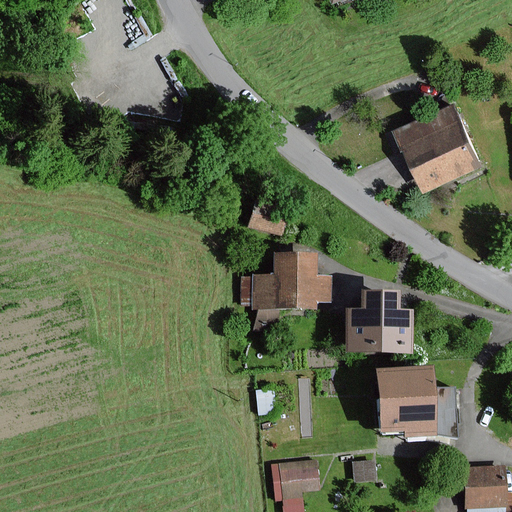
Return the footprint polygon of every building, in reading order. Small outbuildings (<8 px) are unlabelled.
[(423,191),(475,169),(448,108),(434,114),(397,130),(405,148),(423,191)] [(316,255),(277,254),(277,275),(255,275),(255,278),(244,278),(243,304),(253,304),(253,307),(315,308),(315,300),(331,300),(331,277),(316,277),(316,255)] [(397,292),(365,291),(365,310),(350,310),(350,350),(382,350),(412,350),(412,311),(397,311),(397,292)] [(456,434),(453,388),(433,389),(432,367),(382,370),(385,430),(407,429),(407,436),(436,435),(456,434)] [(274,510),(302,509),(301,487),(317,486),(316,457),(273,458),(274,510)] [(504,467),(468,468),(469,506),(505,505),(504,467)]
